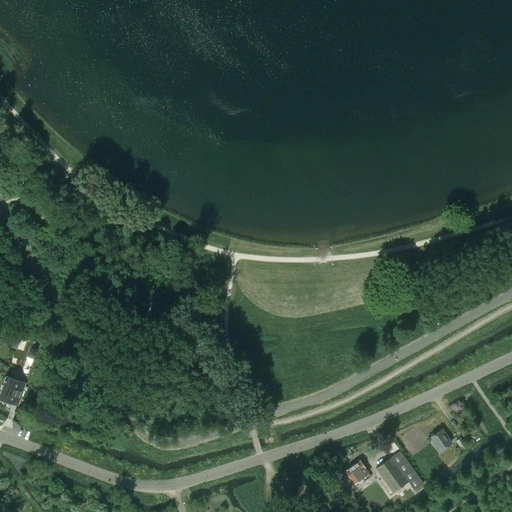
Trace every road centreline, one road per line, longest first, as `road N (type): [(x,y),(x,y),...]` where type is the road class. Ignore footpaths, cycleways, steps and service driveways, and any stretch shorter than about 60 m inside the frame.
road 1 (unknown): [(0,136),(47,226),(180,334),(249,420),(271,424),(347,400),(511,308)]
road 2 (tertiary): [(511,357),(387,414),(176,484),(116,480),(0,434)]
